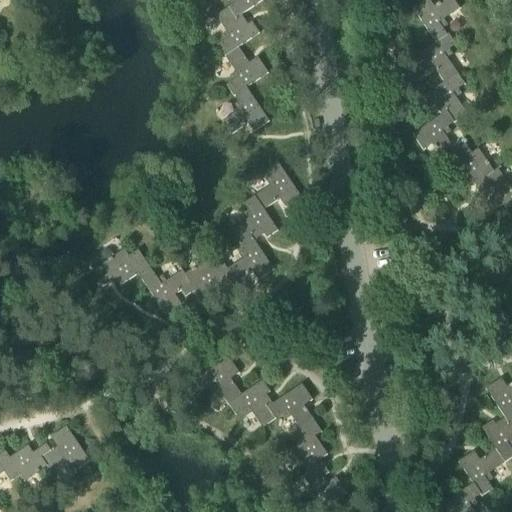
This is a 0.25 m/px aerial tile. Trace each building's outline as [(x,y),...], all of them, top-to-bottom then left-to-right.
[(238,0),(239,1),(229,7),(244,29),(247,26),(241,17),(265,0),(238,0)] [(435,44),(434,45),(442,57),(454,48),(438,25),(459,10),(451,0),(445,0),(433,9),(427,0),(426,0),(412,11),(435,44)] [(215,49),(223,59),(238,49),(259,35),(251,24),(247,26),(244,29),(229,7),(214,17),(229,40),(215,49)] [(433,69),(443,84),(455,76),(442,57),(434,45),(413,59),(424,75),(433,69)] [(234,98),(246,90),(268,75),(257,59),(249,65),(238,49),(223,59),(236,79),(226,86),(234,98)] [(430,110),(434,107),(437,105),(452,126),(467,116),(452,95),(463,87),(455,76),(443,84),(422,99),(430,110)] [(246,90),(234,98),(241,109),(221,123),(230,137),(247,125),(253,134),(269,123),(246,90)] [(431,146),(442,162),(455,153),(441,133),(452,126),(437,105),(434,107),(441,117),(412,137),(423,152),(431,146)] [(493,173),(477,151),(471,155),(465,146),(455,153),(442,162),(449,173),(456,168),(468,186),(476,181),(481,188),(479,194),(478,194),(480,197),(491,190),(484,180),(493,173)] [(273,185),(254,198),(263,212),(279,201),(285,209),(300,199),(277,164),(265,172),(273,185)] [(484,180),(491,190),(495,196),(486,202),(497,218),(511,207),(511,206),(506,197),(511,193),(496,171),(493,173),(484,180)] [(229,233),(240,248),(252,240),(254,243),(263,236),(266,240),(277,232),(263,212),(254,198),(242,206),(250,219),(229,233)] [(246,257),(230,268),(239,282),(252,274),(258,282),(273,272),(254,243),(252,240),(240,248),(246,257)] [(137,275),(145,287),(156,279),(137,251),(127,257),(123,251),(100,267),(106,276),(97,282),(101,289),(115,280),(120,287),(137,275)] [(206,261),(184,276),(191,286),(181,292),(185,299),(198,290),(203,297),(221,285),(225,291),(239,282),(230,268),(226,271),(220,261),(211,268),(206,261)] [(156,279),(145,287),(165,316),(180,305),(174,297),(181,292),(191,286),(184,276),(181,272),(160,286),(156,279)] [(213,386),(227,406),(241,397),(230,381),(239,375),(228,359),(193,383),(201,394),(213,386)] [(503,421),(494,427),(497,431),(511,421),(511,406),(511,405),(511,404),(511,384),(505,389),(500,380),(484,391),(503,421)] [(261,431),(276,420),(262,399),(266,396),(270,393),(262,382),(241,397),(227,406),(235,417),(247,409),(261,431)] [(287,413),(300,433),(313,424),(303,408),(312,402),(301,386),(272,406),(266,396),(262,399),(276,420),(287,413)] [(480,430),(494,451),(503,465),(511,459),(511,454),(506,445),(511,441),(511,421),(497,431),(494,427),(492,423),(480,430)] [(290,453),(305,476),(315,469),(321,478),(327,474),(319,462),(326,457),(312,436),(319,432),(313,424),(300,433),(290,439),(296,449),(290,453)] [(35,453),(45,468),(48,473),(69,459),(77,471),(89,463),(66,428),(50,439),(56,448),(50,452),(46,446),(35,453)] [(0,456),(0,470),(3,474),(9,484),(19,477),(22,483),(45,468),(35,453),(32,455),(27,447),(9,459),(5,453),(0,456)] [(457,464),(471,486),(479,498),(491,490),(483,478),(503,465),(494,451),(478,461),(473,453),(457,464)] [(315,469),(305,476),(301,479),(315,500),(304,508),(306,511),(320,511),(346,495),(334,478),(325,485),(321,478),(315,469)] [(479,498),(471,486),(437,508),(439,511),(473,511),(469,505),(479,498)]
